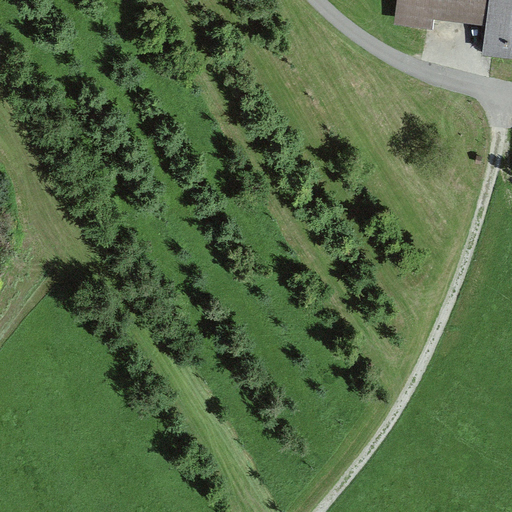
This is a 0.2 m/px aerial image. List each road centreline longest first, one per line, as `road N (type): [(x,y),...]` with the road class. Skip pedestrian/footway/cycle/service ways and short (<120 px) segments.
road 1 (track): [(319,511),(384,433),(422,367),(452,297),(508,95)]
road 2 (unclassified): [(511,95),(418,71),(316,0)]
